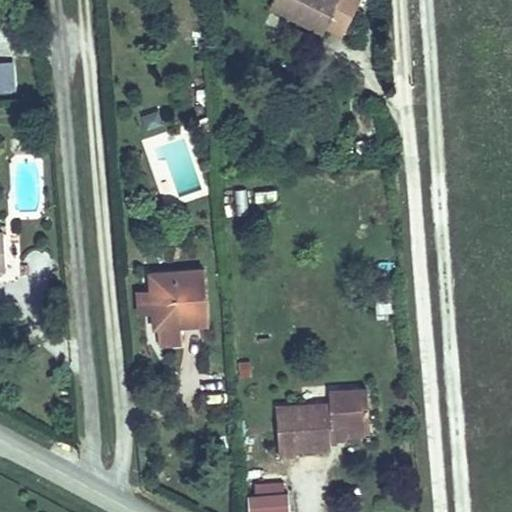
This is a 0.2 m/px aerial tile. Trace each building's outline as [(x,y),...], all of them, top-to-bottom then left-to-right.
[(339,16),(310,0),(278,0),(267,24),(321,53),(324,46),(341,54),(361,13),(344,5),(339,16)] [(0,68),(0,78),(11,79),(12,69),(0,68)] [(0,102),(10,103),(11,79),(0,78),(0,102)] [(247,214),(244,189),(233,190),(236,215),(247,214)] [(0,249),(0,284),(11,283),(9,249),(0,249)] [(147,292),(148,311),(150,332),(152,347),(155,347),(178,346),(205,344),(201,289),(147,292)] [(135,311),(137,333),(150,332),(148,311),(135,311)] [(155,347),(156,360),(179,360),(178,346),(155,347)] [(327,475),(326,468),(325,455),(368,452),(366,414),(323,418),(324,431),(271,434),(276,486),(296,484),(295,476),(327,475)] [(325,455),(326,468),(340,467),(369,458),(368,452),(325,455)]
